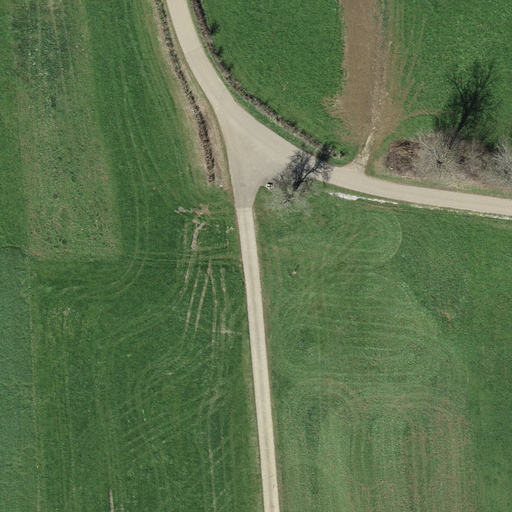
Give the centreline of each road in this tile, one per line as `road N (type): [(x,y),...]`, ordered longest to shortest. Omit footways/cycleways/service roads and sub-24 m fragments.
road 1 (track): [(174,0),(179,30),(209,90),(247,135),(407,201),(511,214)]
road 2 (track): [(247,135),(243,206),(268,511)]
road 3 (track): [(343,180),(362,157),(378,0)]
